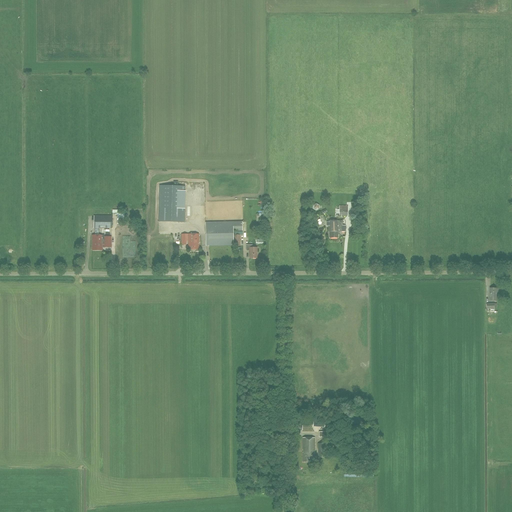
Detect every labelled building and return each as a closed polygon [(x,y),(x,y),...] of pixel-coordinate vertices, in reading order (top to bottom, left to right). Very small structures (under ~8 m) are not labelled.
[(159,186),(158,222),(184,222),(185,186),(159,186)] [(99,205),(99,215),(109,214),(109,204),(99,205)] [(348,207),(339,206),(339,216),(348,216),(348,207)] [(217,221),(216,210),(211,210),(211,209),(207,209),(207,221),(217,221)] [(94,216),(94,228),(112,229),(112,217),(94,216)] [(330,238),(338,238),(338,232),(346,232),(345,226),(343,226),(342,221),(336,221),(336,220),(328,221),(329,232),(330,232),(330,238)] [(216,223),(206,223),(206,246),(209,246),(233,245),(233,231),(242,231),(242,223),(216,223)] [(111,248),(111,237),(103,237),(103,243),(102,243),(102,235),(92,235),(92,251),(103,251),(102,246),(103,246),(103,248),(111,248)] [(199,235),(188,235),(188,250),(199,250),(199,235)] [(250,251),(250,259),(257,259),(257,248),(253,248),(253,245),(246,245),(246,251),(250,251)] [(498,289),(490,289),(490,301),(497,301),(498,289)] [(291,422),(291,431),(303,431),(303,422),(291,422)] [(315,438),(303,438),(303,462),(315,462),(315,438)] [(267,475),(273,475),(274,455),(264,455),(264,481),(267,481),(267,475)]
